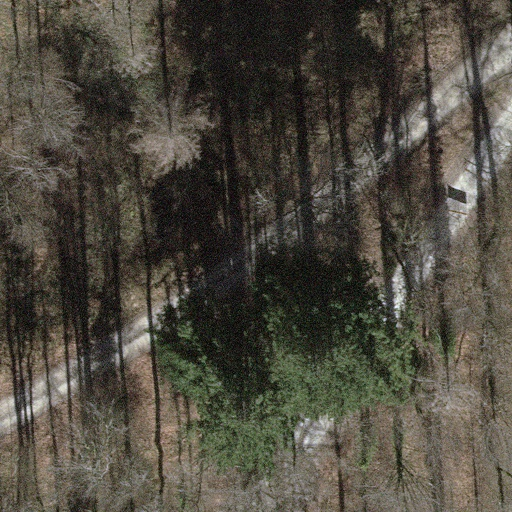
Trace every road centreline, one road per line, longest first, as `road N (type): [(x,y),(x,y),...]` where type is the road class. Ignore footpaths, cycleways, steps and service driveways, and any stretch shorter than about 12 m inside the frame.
road 1 (track): [(0,429),(362,184),(511,40)]
road 2 (track): [(511,69),(474,165),(260,511)]
